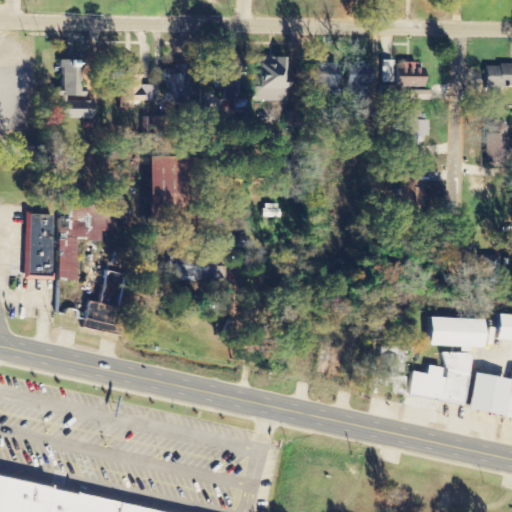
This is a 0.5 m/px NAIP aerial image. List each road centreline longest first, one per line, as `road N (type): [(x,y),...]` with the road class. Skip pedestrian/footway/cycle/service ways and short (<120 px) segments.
road 1 (secondary): [(511,458),(0,346)]
road 2 (residential): [(511,30),(0,22)]
road 3 (residential): [(457,30),(453,240)]
